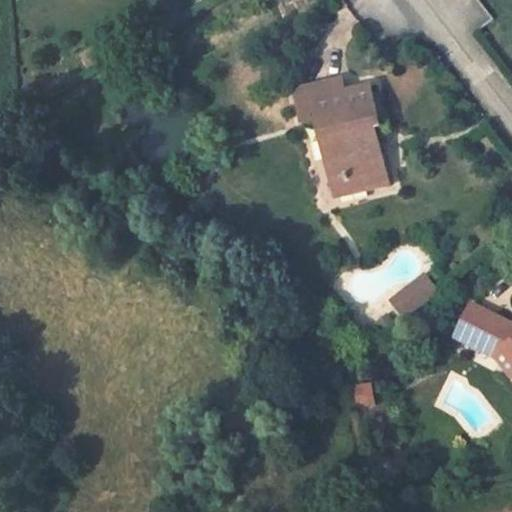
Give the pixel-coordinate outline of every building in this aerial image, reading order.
[(160,42),(142,51),(145,57),(163,48),(160,42)] [(346,94),(342,81),(297,92),(304,121),(321,117),(336,181),(356,176),(365,181),(367,189),(389,184),(378,140),(371,142),(368,130),(375,128),(381,126),(372,88),(346,94)] [(378,140),(375,128),(368,130),(371,142),(378,140)] [(365,181),(356,176),(336,181),(340,195),(367,189),(365,181)] [(439,293),(425,275),(401,295),(408,304),(399,311),(402,314),(405,311),(409,316),(439,293)] [(408,304),(401,295),(392,302),(399,311),(408,304)] [(511,326),(472,306),(469,312),(469,313),(462,325),(458,334),(456,336),(471,343),(475,335),(505,349),(511,358),(511,326)] [(469,313),(463,310),(457,322),(462,325),(469,313)] [(462,325),(457,322),(455,321),(450,330),(458,334),(462,325)] [(511,358),(505,349),(475,335),(471,343),(497,356),(511,375),(511,358)] [(374,405),(372,385),(356,387),(359,407),(374,405)]
